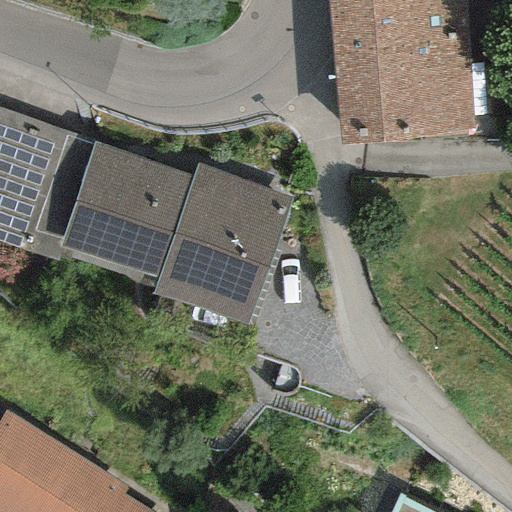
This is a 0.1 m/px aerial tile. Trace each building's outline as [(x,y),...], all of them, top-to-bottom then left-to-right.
[(464,0),(326,0),(341,145),(475,131),(464,0)] [(0,112),(0,241),(54,260),(59,247),(93,144),(0,112)] [(291,197),(195,164),(190,177),(93,144),(59,247),(155,280),(151,294),(246,327),(291,197)] [(123,489),(4,412),(0,418),(0,511),(148,511),(120,494),(123,489)] [(428,511),(399,497),(391,511),(428,511)]
